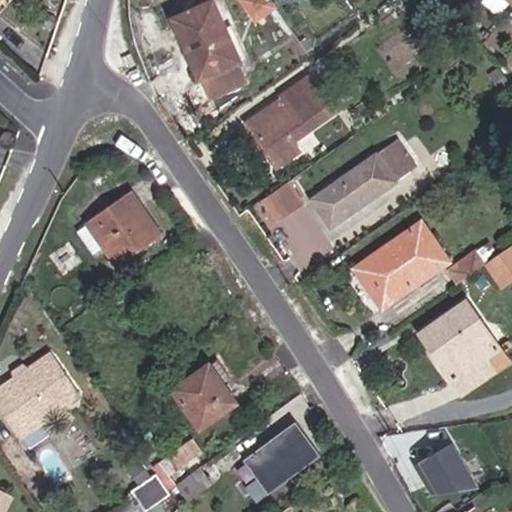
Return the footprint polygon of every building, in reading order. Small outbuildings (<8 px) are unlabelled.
[(271,6),(266,0),(243,0),(242,1),(254,18),(271,6)] [(511,1),(509,0),(484,0),(482,3),(499,17),(511,1)] [(212,2),(171,20),(188,56),(192,54),(210,97),(243,84),(235,64),(237,63),(212,2)] [(197,80),(202,78),(192,54),(188,56),(197,80)] [(500,91),(510,84),(498,68),(488,75),(500,91)] [(289,141),(330,112),(316,90),(290,109),(283,98),(246,126),(275,166),(296,151),(289,141)] [(330,227),(416,167),(397,141),(310,200),(330,227)] [(288,179),(264,196),(280,218),(304,202),(288,179)] [(115,265),(158,235),(130,196),(77,233),(93,255),(103,248),(115,265)] [(379,309),(446,263),(419,225),(353,271),(379,309)] [(511,243),(485,263),(503,288),(511,281),(511,243)] [(456,283),(483,264),(475,252),(448,271),(456,283)] [(116,291),(108,297),(114,306),(123,300),(116,291)] [(471,327),(478,322),(464,302),(419,334),(461,395),(507,363),(498,350),(490,355),(471,327)] [(498,350),(478,322),(471,327),(490,355),(498,350)] [(18,380),(0,393),(0,406),(25,440),(81,399),(52,356),(28,373),(18,380)] [(214,361),(201,371),(216,391),(222,386),(229,382),(214,361)] [(15,376),(18,380),(28,373),(25,369),(15,376)] [(216,391),(201,371),(172,392),(200,429),(235,405),(222,386),(216,391)] [(322,456),(296,422),(244,461),(269,495),(322,456)] [(134,442),(146,460),(157,452),(145,435),(134,442)] [(195,459),(202,454),(192,441),(165,459),(174,473),(195,459)] [(476,487),(449,443),(415,465),(432,495),(476,487)] [(177,486),(201,468),(195,459),(174,473),(165,459),(152,468),(155,473),(168,492),(177,486)] [(201,468),(177,486),(187,500),(194,494),(199,501),(216,489),(201,468)] [(168,492),(155,473),(134,489),(150,511),(171,496),(168,492)] [(187,500),(177,486),(168,492),(171,496),(178,506),(187,500)] [(0,511),(3,511),(11,497),(0,491),(0,511)]
